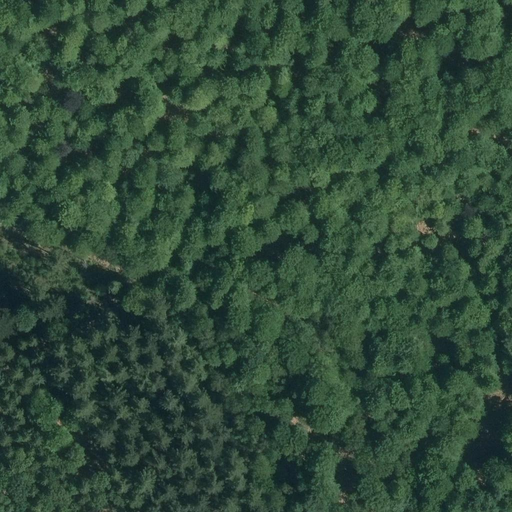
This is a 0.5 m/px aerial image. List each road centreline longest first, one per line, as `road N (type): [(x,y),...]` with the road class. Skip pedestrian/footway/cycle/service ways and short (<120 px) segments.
road 1 (track): [(511,117),(168,287),(271,511)]
road 2 (track): [(0,362),(168,287),(238,0)]
